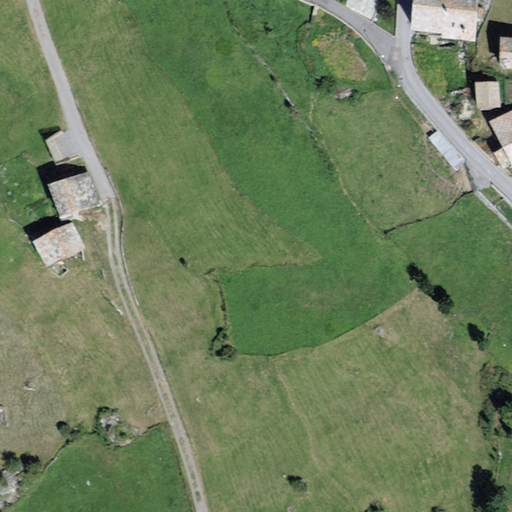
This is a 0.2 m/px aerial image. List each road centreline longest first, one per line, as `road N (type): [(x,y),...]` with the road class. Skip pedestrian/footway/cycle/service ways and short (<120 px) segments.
road 1 (track): [(85,148),(112,210),(127,310),(185,447),(198,511)]
road 2 (residential): [(382,50),(511,197)]
road 3 (residential): [(32,0),(85,148)]
